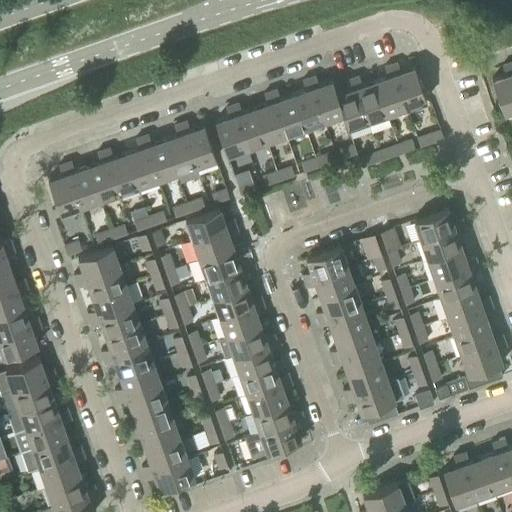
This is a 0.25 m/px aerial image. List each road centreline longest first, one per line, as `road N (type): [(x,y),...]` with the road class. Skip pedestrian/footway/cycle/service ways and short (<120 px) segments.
road 1 (residential): [(133,511),(13,179),(13,159),(28,146),(386,20),(411,21),(426,36),(441,77)]
road 2 (residential): [(343,462),(272,256),(284,242),(474,177)]
road 3 (secondary): [(0,89),(256,0)]
road 4 (residential): [(343,462),(511,401)]
road 5 (residential): [(229,511),(297,489),(343,462)]
